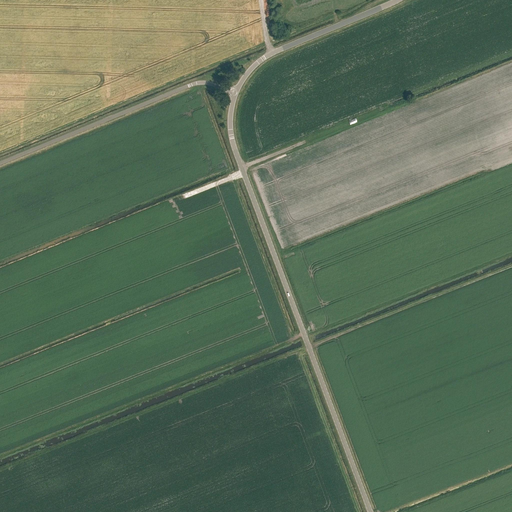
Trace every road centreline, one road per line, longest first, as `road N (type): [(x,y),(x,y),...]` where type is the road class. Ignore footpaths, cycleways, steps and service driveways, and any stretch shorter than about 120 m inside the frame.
road 1 (unclassified): [(370,511),(231,140),(234,94)]
road 2 (unclassified): [(0,163),(194,83),(234,94)]
road 3 (unclassified): [(234,94),(270,53),(397,0)]
